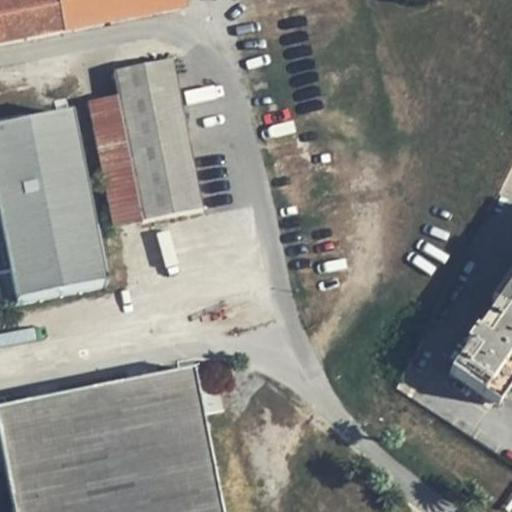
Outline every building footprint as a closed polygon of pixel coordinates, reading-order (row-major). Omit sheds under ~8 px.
[(0,0),(0,40),(66,28),(65,23),(58,0),(0,0)] [(179,0),(58,0),(65,23),(180,1),(179,0)] [(193,206),(163,59),(107,72),(111,94),(136,219),(193,206)] [(136,219),(111,94),(79,100),(105,224),(136,219)] [(67,115),(0,130),(0,248),(6,280),(11,305),(103,283),(67,115)] [(492,400),(511,370),(511,278),(476,330),(474,329),(465,342),(467,343),(449,371),(492,400)] [(218,511),(190,370),(91,389),(115,511),(218,511)] [(115,511),(91,389),(0,406),(0,444),(13,511),(115,511)]
